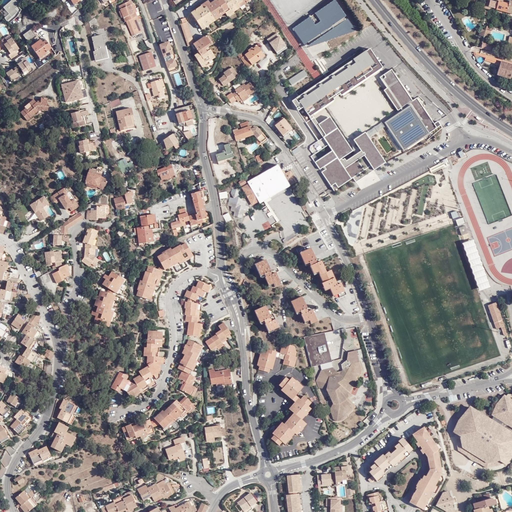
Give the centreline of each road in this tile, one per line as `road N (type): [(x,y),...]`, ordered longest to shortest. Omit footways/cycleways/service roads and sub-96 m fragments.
road 1 (residential): [(223,276),(203,272),(173,285),(171,359),(156,398),(126,412),(114,408)]
road 2 (residential): [(511,149),(465,140),(322,214)]
road 3 (primary): [(511,132),(443,78),(374,0)]
road 4 (residential): [(14,511),(9,471),(46,418),(60,342)]
road 5 (residential): [(223,276),(260,451)]
road 6 (residential): [(201,105),(260,122),(277,137),(322,214)]
road 7 (residential): [(201,105),(223,276)]
road 8 (residential): [(369,317),(331,312),(264,247),(247,254)]
road 9 (residential): [(60,342),(78,274),(74,230),(109,224)]
road 10 (residential): [(511,95),(475,66),(433,0)]
road 11 (residential): [(60,342),(13,245),(0,236)]
